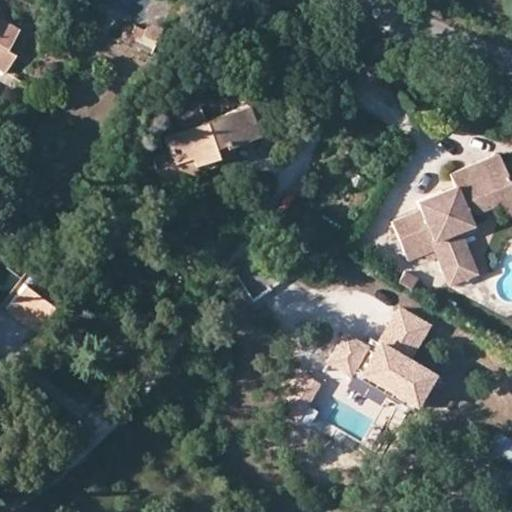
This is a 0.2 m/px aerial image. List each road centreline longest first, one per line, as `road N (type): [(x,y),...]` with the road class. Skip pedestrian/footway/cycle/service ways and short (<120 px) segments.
road 1 (residential): [(10,511),(55,488),(140,392),(389,15)]
road 2 (tertiary): [(511,64),(389,15)]
